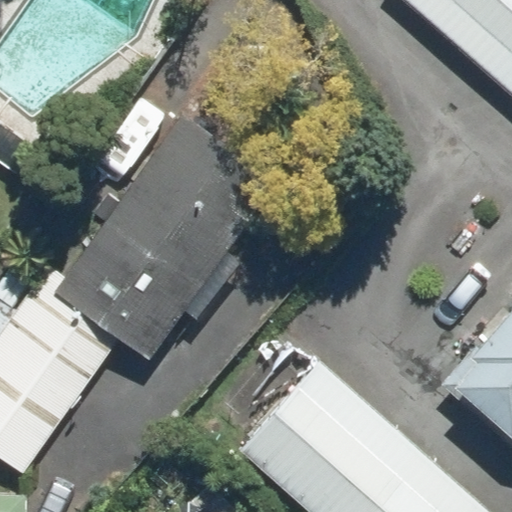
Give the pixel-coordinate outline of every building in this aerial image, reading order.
[(511,0),(409,0),(511,92),(511,0)] [(0,446),(30,466),(121,332),(153,353),(282,159),(190,98),(70,279),(52,267),(0,343),(0,446)] [(511,312),(444,388),(511,448),(511,312)] [(474,511),(317,371),(252,443),(328,511),(474,511)] [(23,511),(24,498),(0,498),(0,511),(23,511)]
